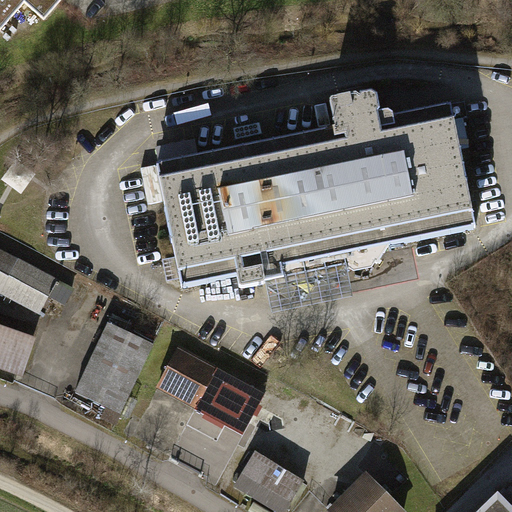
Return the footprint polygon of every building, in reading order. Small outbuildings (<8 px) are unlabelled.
[(0,0),(0,27),(11,36),(35,6),(54,25),(71,2),(68,0),(0,0)] [(162,177),(178,281),(467,224),(446,122),(387,132),(380,94),(331,106),(341,145),(162,177)] [(58,282),(0,252),(0,297),(38,317),(58,282)] [(110,324),(76,394),(122,416),(153,344),(110,324)] [(34,340),(0,328),(0,368),(21,376),(34,340)] [(159,392),(198,411),(220,373),(181,353),(159,392)] [(256,454),(233,491),(273,511),(287,511),(307,485),(256,454)] [(407,511),(366,470),(333,508),(336,511),(407,511)] [(511,511),(511,508),(503,499),(489,511),(511,511)]
